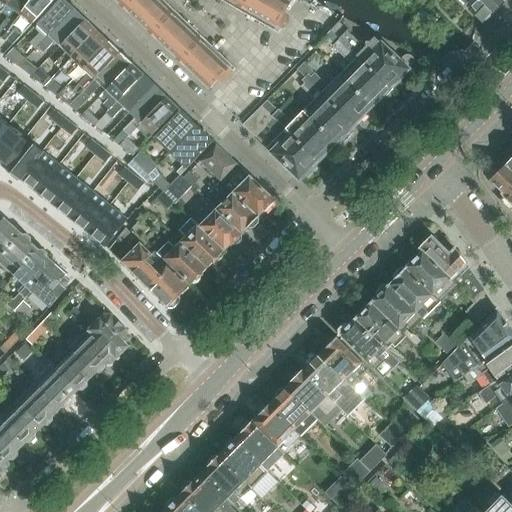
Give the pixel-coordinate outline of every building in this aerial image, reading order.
[(54,0),(31,0),(21,14),(11,27),(2,38),(8,42),(17,30),(18,31),(22,34),(34,22),(54,0)] [(5,22),(11,27),(31,0),(11,0),(8,5),(14,10),(5,22)] [(30,44),(36,50),(38,48),(74,10),(75,9),(64,0),(60,0),(37,26),(42,31),(36,38),(30,44)] [(116,0),(120,3),(119,4),(128,12),(128,11),(148,30),(147,31),(156,39),(157,38),(176,57),(176,58),(184,66),(185,65),(205,84),(204,85),(209,89),(218,79),(222,83),(235,68),(232,65),(162,0),(116,0)] [(220,0),(278,33),(288,16),(284,14),(291,2),(287,0),(220,0)] [(478,0),(469,9),(482,22),(484,20),(486,21),(490,16),(490,14),(492,13),(493,14),(505,2),(504,1),(504,0),(478,0)] [(60,48),(86,21),(74,10),(38,48),(43,54),(54,42),(60,48)] [(61,70),(97,32),(86,21),(60,48),(66,53),(55,65),(61,70)] [(407,69),(412,65),(413,64),(413,63),(413,61),(413,60),(413,59),(412,57),(411,57),(410,56),(409,56),(407,56),(406,56),(405,57),(404,57),(400,62),(383,45),(375,41),(374,42),(361,41),(360,43),(348,31),(349,30),(348,30),(347,31),(339,22),(332,29),(342,40),(389,88),(395,82),(397,84),(410,72),(407,69)] [(83,70),(109,42),(97,32),(61,70),(66,76),(77,64),(83,70)] [(389,88),(342,40),(339,43),(342,47),(339,50),(353,64),(341,75),(374,108),(386,96),(384,93),(389,88)] [(109,42),(83,70),(89,75),(78,87),(84,92),(121,53),(109,42)] [(18,67),(25,59),(26,58),(14,48),(6,57),(18,67)] [(101,86),(106,92),(132,64),(121,53),(84,92),(90,98),(101,86)] [(23,70),(32,77),(38,69),(29,63),(23,70)] [(101,109),(107,114),(144,75),(132,64),(106,92),(112,97),(101,109)] [(0,67),(0,79),(4,82),(9,75),(0,67)] [(51,80),(40,69),(39,70),(38,69),(32,77),(44,87),(51,80)] [(309,73),(306,76),(354,124),(359,118),(361,120),(374,108),(341,75),(330,87),(316,73),(312,76),(309,73)] [(124,108),(129,113),(155,86),(144,75),(107,114),(113,120),(124,108)] [(354,124),(306,76),(303,79),(306,83),(303,86),(317,100),(305,112),(338,144),(350,132),(348,130),(354,124)] [(23,86),(18,93),(28,101),(33,94),(23,86)] [(124,131),(130,136),(167,97),(155,86),(129,113),(135,119),(124,131)] [(33,94),(28,101),(38,109),(43,102),(33,94)] [(167,97),(130,136),(136,142),(147,130),(153,136),(179,109),(167,97)] [(270,113),(263,106),(245,124),(253,132),(271,114),(270,113)] [(274,109),(270,113),(287,130),(318,160),(323,154),(326,156),(338,144),(305,112),(294,123),(280,109),(277,112),(274,109)] [(100,122),(88,111),(82,117),(95,127),(100,122)] [(154,139),(171,154),(198,126),(192,120),(191,121),(181,111),(154,139)] [(57,113),(51,120),(62,128),(67,121),(57,113)] [(0,117),(0,135),(9,125),(0,117)] [(67,121),(62,128),(72,136),(77,129),(67,121)] [(9,125),(0,135),(0,162),(3,165),(4,165),(26,138),(9,125)] [(198,126),(171,154),(187,170),(214,142),(203,132),(204,132),(198,126)] [(318,160),(287,130),(269,149),(301,181),(314,168),(312,166),(318,160)] [(3,165),(2,166),(6,170),(7,171),(7,170),(10,173),(11,174),(11,173),(20,181),(22,180),(21,179),(42,152),(26,138),(4,165),(3,165)] [(127,139),(120,146),(133,156),(138,150),(127,139)] [(91,140),(85,147),(95,155),(101,148),(91,140)] [(201,162),(222,182),(238,165),(216,145),(201,162)] [(101,148),(95,155),(105,163),(111,156),(101,148)] [(157,166),(141,151),(133,160),(148,175),(157,166)] [(42,152),(21,179),(22,180),(38,192),(59,165),(42,152)] [(59,165),(38,192),(55,206),(76,179),(59,165)] [(124,167),(118,174),(128,182),(134,175),(124,167)] [(511,172),(507,167),(501,173),(496,173),(492,176),(493,181),(492,182),(502,192),(501,194),(504,197),(502,200),(502,203),(509,210),(511,209),(511,172)] [(244,170),(227,187),(259,218),(265,211),(271,212),(276,207),(275,201),(276,201),(244,170)] [(134,175),(128,182),(139,190),(144,183),(134,175)] [(159,188),(162,191),(169,184),(159,175),(153,181),(152,181),(159,188)] [(76,179),(55,206),(71,219),(93,192),(76,179)] [(227,187),(210,204),(242,235),(248,228),(254,229),(259,224),(259,218),(227,187)] [(93,192),(71,219),(88,233),(110,206),(93,192)] [(169,207),(173,202),(163,192),(156,200),(162,206),(165,203),(169,207)] [(210,204),(193,221),(225,251),(231,245),(237,246),(242,241),(242,235),(210,204)] [(110,206),(88,233),(106,247),(128,220),(110,206)] [(0,258),(22,234),(4,218),(2,221),(0,219),(0,258)] [(176,236),(208,268),(215,261),(217,261),(219,261),(220,261),(222,259),(223,258),(223,256),(223,253),(225,251),(193,221),(192,220),(176,236)] [(128,246),(135,237),(130,231),(126,228),(119,237),(128,246)] [(22,234),(0,258),(0,262),(15,276),(39,249),(31,242),(31,238),(27,235),(23,235),(22,234)] [(208,268),(176,236),(159,253),(169,263),(191,285),(193,284),(194,284),(196,284),(198,283),(199,282),(201,280),(201,278),(201,276),(208,268)] [(432,237),(421,249),(456,285),(474,304),(486,315),(495,306),(484,291),(478,294),(462,278),(469,270),(455,249),(450,254),(432,237)] [(122,261),(150,290),(163,278),(159,273),(156,269),(160,266),(151,257),(154,254),(142,242),(122,261)] [(41,251),(39,249),(15,276),(24,284),(18,292),(19,293),(14,299),(11,299),(6,305),(14,311),(23,301),(32,291),(56,264),(48,258),(48,254),(44,250),(41,251)] [(456,285),(421,249),(411,258),(412,263),(406,269),(439,302),(456,285)] [(169,263),(159,273),(163,278),(150,290),(168,309),(173,308),(180,302),(180,297),(191,285),(169,263)] [(32,291),(50,307),(66,289),(65,288),(70,282),(64,277),(67,275),(56,264),(32,291)] [(395,280),(389,286),(422,319),(439,302),(406,269),(401,269),(395,274),(395,280)] [(80,284),(76,288),(86,298),(90,293),(80,284)] [(378,297),(373,303),(406,335),(422,319),(389,286),(384,286),(378,291),(378,297)] [(30,307),(23,301),(14,311),(21,318),(30,307)] [(361,314),(356,319),(389,352),(406,335),(373,303),(367,303),(361,308),(361,314)] [(474,304),(466,312),(477,323),(486,315),(474,304)] [(70,313),(80,322),(85,317),(75,308),(70,313)] [(477,347),(487,361),(511,342),(511,330),(497,309),(464,343),(470,352),(477,347)] [(104,314),(88,330),(117,359),(129,347),(124,341),(127,338),(127,330),(112,315),(104,314)] [(340,330),(340,335),(383,378),(399,362),(389,352),(356,319),(351,324),(345,324),(340,330)] [(71,348),(96,373),(101,374),(105,369),(105,365),(107,363),(108,365),(111,365),(117,359),(88,330),(71,348)] [(19,331),(9,341),(14,345),(23,335),(19,331)] [(337,338),(336,338),(331,339),(326,343),(326,348),(320,355),(351,386),(368,369),(337,338)] [(0,350),(5,355),(14,345),(9,341),(0,350)] [(511,342),(487,361),(474,370),(479,377),(483,374),(491,385),(511,370),(511,342)] [(71,348),(53,365),(79,391),(83,391),(87,387),(87,383),(96,373),(71,348)] [(320,355),(319,355),(314,355),(310,360),(310,365),(303,371),(335,403),(351,386),(320,355)] [(53,365),(35,383),(61,409),(61,408),(66,409),(70,404),(70,400),(79,391),(53,365)] [(511,370),(491,385),(479,394),(486,404),(498,395),(504,404),(504,403),(511,397),(511,370)] [(303,371),(303,372),(298,372),(293,377),(293,382),(286,388),(318,420),(335,403),(303,371)] [(35,383),(18,400),(44,426),(48,426),(53,422),(52,417),(61,409),(35,383)] [(286,388),(286,389),(281,389),(276,394),(276,398),(270,405),(301,436),(318,420),(286,388)] [(511,397),(504,403),(496,409),(509,428),(511,425),(511,397)] [(18,400),(0,418),(26,444),(26,443),(31,444),(35,439),(35,435),(44,426),(18,400)] [(260,415),(253,422),(284,454),(301,436),(270,405),(269,406),(264,406),(260,410),(260,415)] [(402,437),(420,420),(407,408),(390,425),(402,437)] [(0,418),(0,453),(8,462),(9,460),(13,461),(18,456),(18,452),(26,444),(0,418)] [(242,433),(235,440),(268,472),(285,454),(284,454),(253,422),(252,423),(248,422),(242,428),(242,433)] [(379,436),(391,448),(402,437),(390,425),(379,436)] [(227,448),(219,456),(251,489),(268,472),(235,440),(234,441),(232,440),(225,446),(227,448)] [(387,455),(377,446),(361,462),(370,472),(387,455)] [(8,462),(0,453),(0,475),(9,466),(9,464),(8,462)] [(208,467),(202,473),(234,506),(251,489),(219,456),(214,456),(208,462),(208,467)] [(343,473),(356,486),(370,472),(361,462),(357,459),(343,473)] [(235,511),(225,502),(199,476),(193,482),(188,482),(183,488),(183,492),(202,511),(235,511)] [(350,486),(342,478),(326,493),(335,501),(338,504),(342,499),(353,489),(350,486)] [(511,485),(502,496),(510,504),(511,505),(511,485)] [(202,511),(183,492),(176,499),(172,499),(166,504),(166,509),(168,511),(202,511)] [(486,511),(511,511),(511,505),(510,504),(502,496),(486,511)] [(478,511),(465,499),(464,500),(457,507),(461,511),(478,511)]
